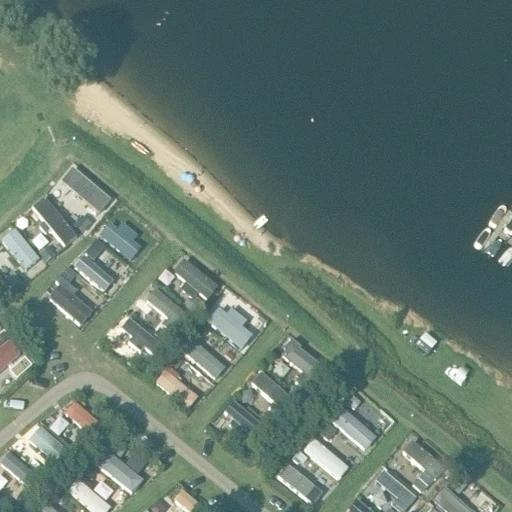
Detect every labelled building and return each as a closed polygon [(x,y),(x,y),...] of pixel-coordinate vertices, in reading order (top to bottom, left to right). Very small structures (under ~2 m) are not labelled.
[(56,193),(91,225),(115,199),(80,167),(56,193)] [(43,199),(31,209),(44,224),(39,228),(45,236),(50,231),(65,249),(77,239),(43,199)] [(81,218),(73,228),(82,236),(91,226),(81,218)] [(116,228),(105,240),(134,266),(145,254),(116,228)] [(95,242),(84,256),(93,264),(104,250),(95,242)] [(48,248),(38,256),(46,265),(55,257),(48,248)] [(183,261),(173,274),(185,284),(180,291),(192,300),(197,294),(207,302),(218,289),(183,261)] [(67,269),(60,277),(70,285),(76,276),(67,269)] [(13,273),(4,280),(13,290),(21,284),(13,273)] [(60,287),(48,301),(81,329),(93,314),(73,297),(77,293),(59,278),(55,283),(60,287)] [(156,291),(146,303),(168,321),(162,328),(172,335),(177,329),(187,317),(156,291)] [(194,299),(185,309),(193,316),(202,306),(194,299)] [(242,353),(253,338),(219,311),(207,326),(242,353)] [(129,321),(121,331),(132,340),(128,345),(140,355),(144,350),(154,358),(163,348),(129,321)] [(200,323),(192,332),(201,340),(209,331),(200,323)] [(159,330),(153,337),(164,346),(170,338),(159,330)] [(13,340),(0,351),(0,376),(25,355),(13,340)] [(287,353),(283,359),(303,375),(296,385),(307,393),(325,370),(300,351),(301,349),(292,342),(285,351),(287,353)] [(211,379),(223,365),(202,347),(190,361),(211,379)] [(137,357),(129,367),(137,374),(145,364),(137,357)] [(174,357),(168,365),(176,371),(182,363),(174,357)] [(24,359),(15,367),(23,376),(32,368),(24,359)] [(166,373),(156,386),(188,412),(198,400),(176,382),(179,378),(170,371),(167,375),(166,373)] [(262,375),(252,386),(273,405),(269,410),(278,418),(282,413),(285,416),(295,405),(262,375)] [(295,387),(287,397),(296,404),(304,395),(295,387)] [(491,391),(482,400),(500,417),(509,408),(491,391)] [(352,398),(346,405),(354,413),(360,405),(352,398)] [(234,403),(224,415),(233,422),(228,427),(240,436),(244,431),(254,439),(263,428),(234,403)] [(74,405),(65,416),(83,432),(80,436),(89,444),(93,440),(103,429),(74,405)] [(366,454),(380,440),(347,407),(333,421),(366,454)] [(267,414),(261,422),(270,429),(276,421),(267,414)] [(324,425),(316,435),(328,444),(336,434),(324,425)] [(45,434),(34,447),(57,468),(69,454),(45,434)] [(79,438),(71,447),(80,455),(88,446),(79,438)] [(319,438),(305,453),(338,484),(352,469),(319,438)] [(410,443),(401,454),(423,473),(411,488),(421,496),(432,482),(433,483),(443,472),(410,443)] [(120,444),(112,454),(119,460),(128,450),(120,444)] [(15,454),(2,468),(27,490),(40,476),(15,454)] [(299,454),(292,463),(297,466),(303,466),(307,461),(299,454)] [(280,477),(313,508),(325,495),(292,464),(280,477)] [(44,466),(38,473),(47,481),(53,474),(44,466)] [(90,468),(83,476),(90,482),(97,473),(90,468)] [(382,473),(374,483),(395,501),(389,508),(393,511),(403,511),(414,500),(382,473)] [(462,474),(449,490),(458,498),(472,482),(462,474)] [(93,511),(110,511),(115,505),(81,484),(72,498),(93,511)] [(188,511),(209,511),(186,489),(176,500),(188,511)] [(442,511),(470,511),(450,493),(437,507),(442,511)] [(60,494),(51,505),(60,511),(62,511),(70,502),(60,494)] [(0,499),(0,511),(5,511),(10,507),(0,499)]
